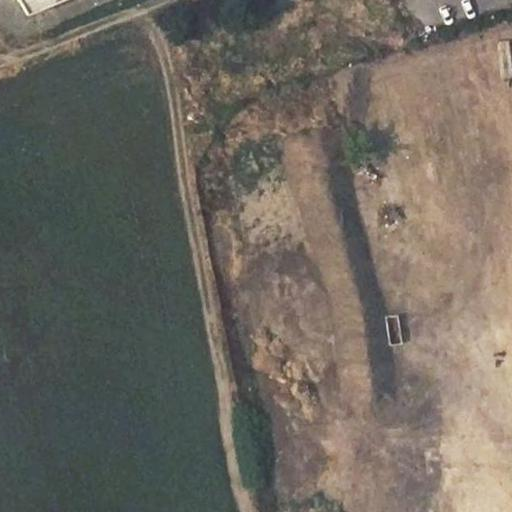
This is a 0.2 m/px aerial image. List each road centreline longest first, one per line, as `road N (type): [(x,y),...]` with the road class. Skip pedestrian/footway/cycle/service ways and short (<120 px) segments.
road 1 (track): [(179,128),(404,70),(429,72),(471,106),(482,128),(511,337)]
road 2 (track): [(250,511),(179,128),(141,1)]
road 3 (track): [(0,58),(144,0)]
